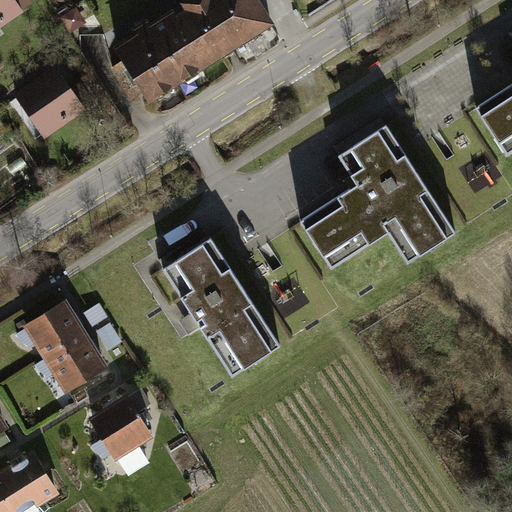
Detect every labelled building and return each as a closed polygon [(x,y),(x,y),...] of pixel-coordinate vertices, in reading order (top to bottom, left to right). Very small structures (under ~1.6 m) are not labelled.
[(12,0),(0,0),(0,27),(22,13),(12,0)] [(257,0),(203,0),(119,51),(150,102),(274,26),(257,0)] [(57,69),(17,95),(43,135),(83,108),(57,69)] [(511,92),(482,112),(509,154),(511,151),(511,92)] [(459,236),(388,129),(340,161),(357,187),(299,224),(333,274),(389,237),(410,268),(459,236)] [(213,241),(162,274),(233,383),(283,350),(213,241)] [(86,336),(67,304),(27,328),(47,360),(86,336)] [(106,368),(86,336),(47,360),(66,392),(106,368)] [(128,398),(92,421),(116,460),(153,437),(128,398)] [(0,432),(8,427),(0,414),(0,432)] [(34,456),(0,476),(0,511),(28,511),(57,495),(34,456)]
